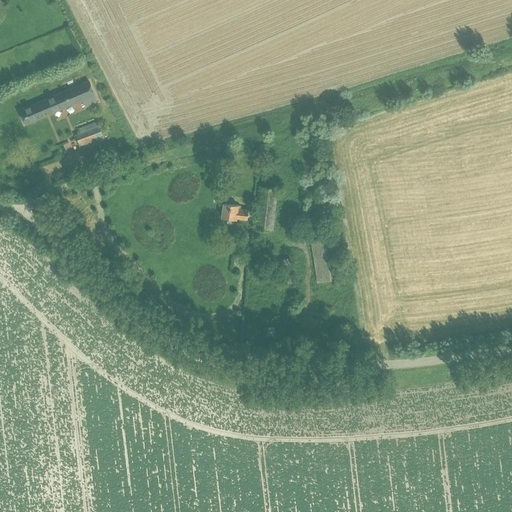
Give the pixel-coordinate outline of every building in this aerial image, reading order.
[(88,81),(64,92),(70,105),(82,100),(85,107),(97,102),(88,81)] [(64,92),(22,109),(28,123),(70,105),(64,92)] [(30,133),(36,144),(66,128),(59,116),(30,133)] [(80,145),(103,135),(99,126),(76,136),(80,145)] [(261,185),(256,229),(272,231),(277,187),(261,185)] [(254,221),(255,210),(240,209),(241,205),(224,203),(222,218),(237,220),(237,217),(247,219),(247,220),(254,221)] [(317,282),(344,278),(338,236),(311,240),(317,282)] [(279,283),(291,282),(290,257),(267,259),(268,270),(278,270),(279,283)] [(274,327),(264,327),(264,336),(274,336),(274,327)]
